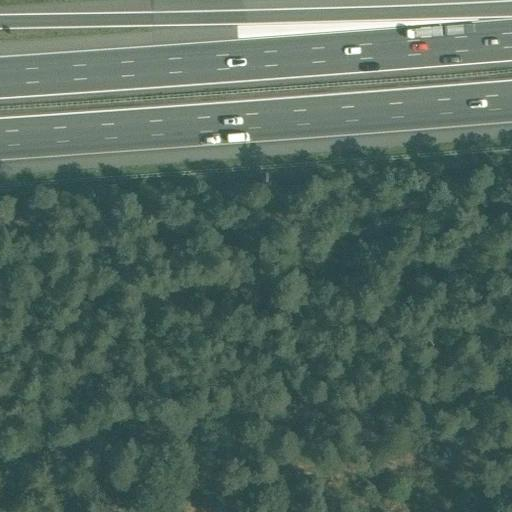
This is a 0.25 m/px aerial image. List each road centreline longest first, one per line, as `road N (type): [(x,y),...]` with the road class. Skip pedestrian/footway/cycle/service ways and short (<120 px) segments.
road 1 (track): [(511,385),(0,457)]
road 2 (motorway): [(0,134),(511,95)]
road 3 (motorway): [(408,48),(279,16),(0,22)]
road 4 (motorway): [(408,48),(0,76)]
